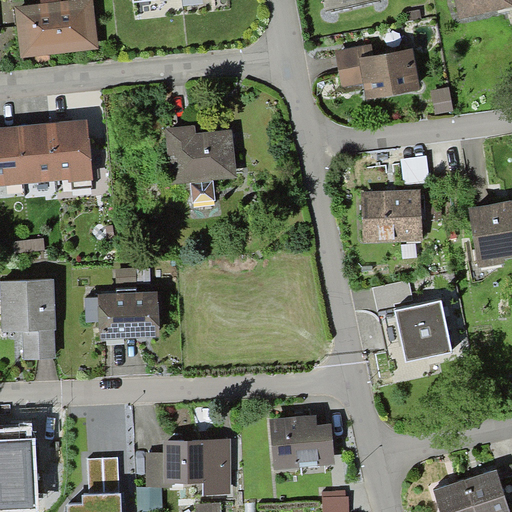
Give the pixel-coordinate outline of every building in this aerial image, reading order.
[(15,7),(21,58),(98,49),(92,0),(74,0),(61,2),(41,4),(15,7)] [(323,0),(326,12),(346,8),(345,2),(344,0),(323,0)] [(381,0),(380,0),(353,0),(345,2),(346,8),(381,0)] [(511,0),(455,0),(460,19),(511,7),(511,0)] [(372,43),(335,50),(342,87),(363,83),(366,99),(420,89),(413,48),(374,55),(372,43)] [(449,87),(431,90),(435,113),(453,110),(449,87)] [(51,123),(57,181),(69,180),(69,182),(93,180),(88,120),(51,123)] [(19,126),(24,184),(57,181),(51,123),(19,126)] [(214,180),(237,177),(232,129),(196,133),(195,125),(166,127),(172,184),(191,182),(193,202),(216,200),(214,180)] [(0,127),(0,186),(24,184),(19,126),(0,127)] [(426,155),(401,159),(404,183),(430,180),(426,155)] [(361,191),(364,243),(424,240),(421,188),(361,191)] [(511,200),(468,207),(478,267),(505,263),(504,259),(511,257),(511,200)] [(45,249),(44,238),(14,241),(15,253),(45,249)] [(117,293),(137,292),(136,269),(116,270),(117,293)] [(24,360),(56,358),(55,330),(57,330),(54,279),(0,281),(2,332),(23,331),(24,360)] [(413,300),(409,280),(373,288),(378,311),(395,308),(394,304),(413,300)] [(100,340),(159,337),(157,291),(137,292),(117,293),(98,294),(99,297),(99,322),(100,340)] [(99,322),(99,297),(85,298),(86,322),(99,322)] [(406,362),(452,352),(441,301),(395,311),(406,362)] [(316,415),(269,419),(274,470),(335,465),(332,423),(317,425),(316,415)] [(164,452),(164,483),(172,483),(204,482),(204,495),(232,494),(231,439),(163,441),(164,452)] [(0,511),(36,511),(33,441),(0,442),(0,511)] [(172,487),(172,483),(164,483),(164,452),(145,453),(145,487),(162,487),(172,487)] [(90,495),(82,495),(83,504),(67,505),(67,511),(122,511),(121,493),(119,493),(117,458),(88,458),(90,495)] [(511,511),(497,469),(465,479),(475,511),(511,511)] [(440,511),(475,511),(465,479),(433,490),(440,511)] [(162,511),(162,487),(145,487),(137,487),(137,511),(162,511)] [(322,491),(323,511),(349,511),(349,496),(346,496),(346,490),(322,491)] [(221,511),(221,502),(196,503),(196,511),(221,511)]
